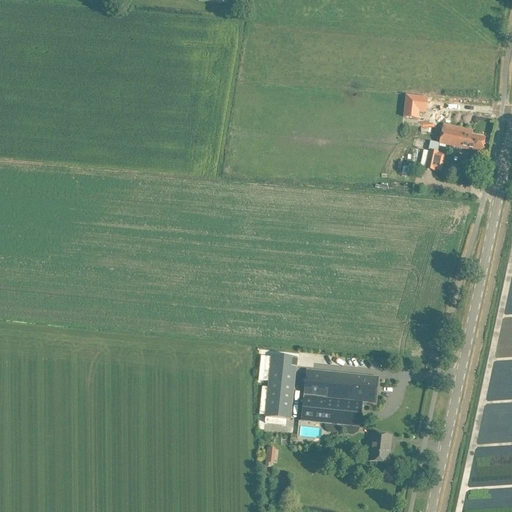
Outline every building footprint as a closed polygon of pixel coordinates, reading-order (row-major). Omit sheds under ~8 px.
[(426,113),(427,99),(406,97),(404,118),(417,120),(418,112),(426,113)] [(440,144),(472,151),(482,153),(485,138),(471,136),(472,131),(444,125),(440,144)] [(434,171),(443,173),(446,155),(437,153),(439,144),(430,142),(428,150),(429,151),(429,152),(424,151),(420,167),(425,168),(425,169),(434,171)] [(265,417),(292,420),(298,358),(272,355),(265,417)] [(341,429),(342,426),(343,426),(343,429),(346,433),(350,435),(355,434),(359,431),(360,427),(362,402),(375,404),(378,378),(306,371),(301,421),(325,424),(325,428),(328,431),(332,433),(337,433),(341,429)] [(372,435),(369,462),(388,464),(391,437),(372,435)] [(298,439),(292,442),(295,447),(301,444),(298,439)]
